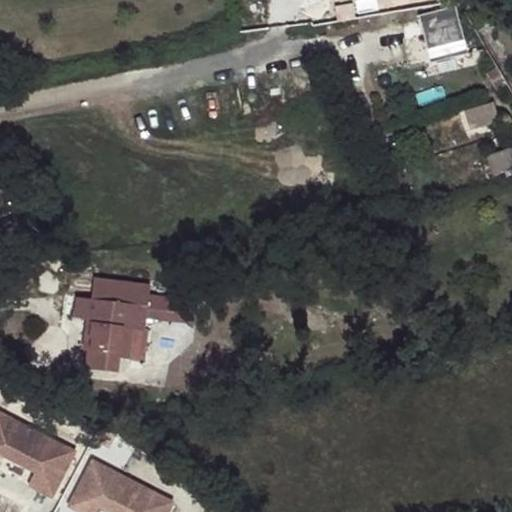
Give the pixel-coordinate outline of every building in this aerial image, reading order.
[(395,28),(383,31),(386,41),(399,37),(401,47),(422,40),(431,67),(468,55),(454,8),(416,19),(395,25),(395,28)] [(485,74),(496,92),(509,85),(497,67),(485,74)] [(473,127),(502,119),(497,102),(468,110),(473,127)] [(511,144),(493,152),(500,172),(511,167),(511,144)] [(121,334),(130,334),(142,337),(143,324),(158,326),(162,305),(147,302),(145,308),(125,305),(123,312),(76,305),(73,324),(90,327),(86,357),(83,374),(115,379),(116,364),(121,334)] [(126,366),(130,334),(121,334),(116,364),(126,366)] [(32,485),(60,497),(83,445),(0,408),(0,464),(5,454),(40,469),(32,485)] [(172,511),(180,497),(93,456),(70,504),(86,511),(98,511),(102,505),(116,511),(172,511)] [(33,478),(36,470),(8,457),(4,464),(33,478)]
